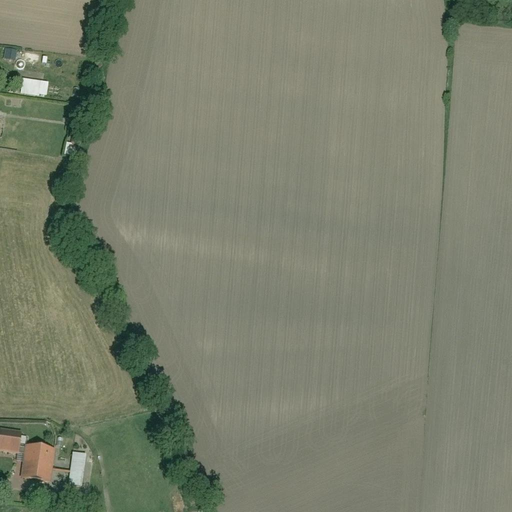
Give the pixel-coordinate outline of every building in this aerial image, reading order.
[(6,63),(16,64),(17,54),(8,53),(6,63)] [(23,87),(22,94),(33,96),(34,88),(23,87)] [(20,433),(0,432),(0,452),(18,453),(17,477),(51,478),(52,449),(19,447),(20,433)] [(93,461),(76,460),(73,487),(90,488),(93,461)] [(75,500),(73,511),(90,511),(92,502),(75,500)]
